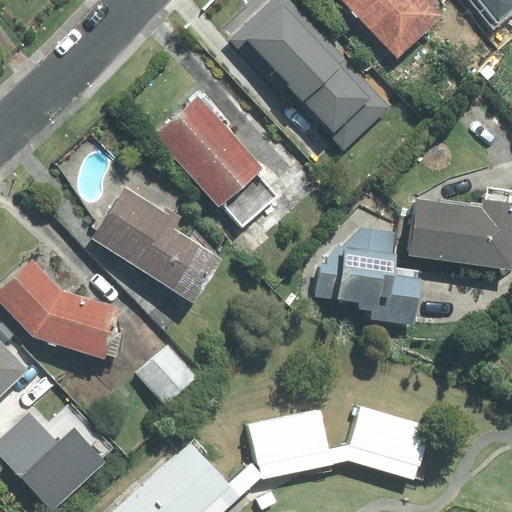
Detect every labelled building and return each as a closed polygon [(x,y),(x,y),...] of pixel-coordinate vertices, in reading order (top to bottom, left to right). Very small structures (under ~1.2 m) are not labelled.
[(387,108),(283,0),(260,0),(224,34),(338,154),(387,108)] [(432,17),(416,0),(326,0),(386,61),(432,17)] [(511,0),(480,0),(498,23),(511,11),(511,0)] [(272,202),(250,176),(254,173),(193,97),(148,133),(209,209),(215,204),(237,231),(272,202)] [(176,222),(118,185),(83,241),(186,306),(215,260),(170,232),(176,222)] [(472,209),(406,201),(398,258),(502,272),(511,208),(507,207),(509,193),(480,190),(478,203),(473,202),(472,209)] [(331,280),(315,278),(312,298),(349,303),(348,311),(367,314),(368,301),(375,301),(372,322),(408,328),(414,280),(388,276),(390,269),(385,268),(387,257),(335,249),(331,280)] [(0,312),(19,334),(93,359),(95,354),(111,360),(126,315),(58,292),(26,257),(0,280),(0,312)] [(162,344),(130,372),(159,406),(191,378),(162,344)] [(0,387),(17,371),(0,352),(0,387)] [(117,511),(229,511),(240,502),(189,447),(117,511)] [(8,448),(0,455),(0,478),(19,499),(39,480),(8,448)]
